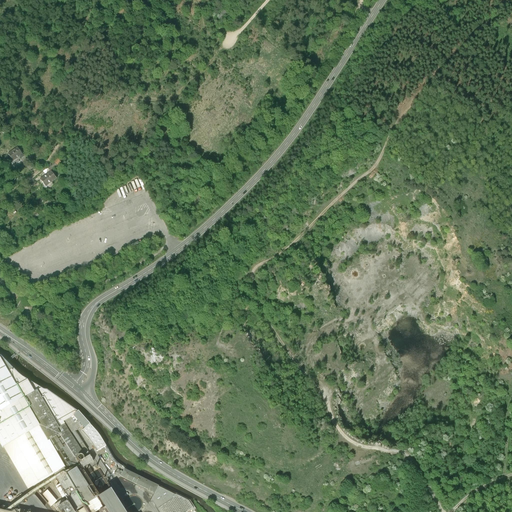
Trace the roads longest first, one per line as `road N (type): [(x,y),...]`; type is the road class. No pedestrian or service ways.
road 1 (secondary): [(382,0),(252,183),(188,241),(95,303),(83,327),(89,358)]
road 2 (track): [(27,310),(134,266),(212,210),(270,128),(310,92),(361,0)]
road 3 (track): [(504,0),(393,132),(377,167),(250,274)]
road 4 (track): [(250,274),(271,329),(316,384),(338,429),(355,444),(406,455),(442,511)]
road 5 (unknown): [(117,212),(22,252),(24,269),(153,214)]
road 6 (secondary): [(246,511),(150,457),(77,390)]
road 7 (residential): [(0,276),(21,297),(34,331),(89,358)]
